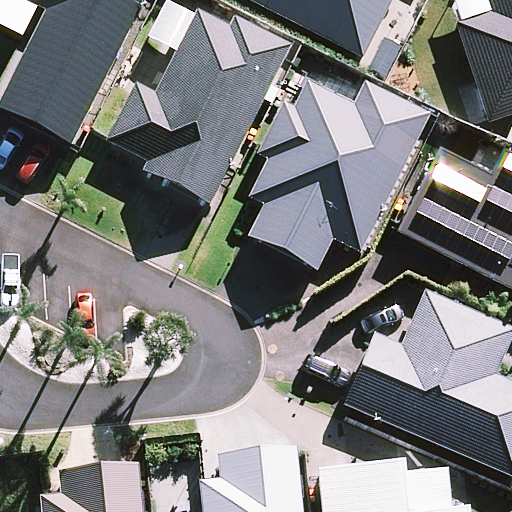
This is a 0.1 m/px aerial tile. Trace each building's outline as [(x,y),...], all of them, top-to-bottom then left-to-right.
[(143,0),(0,0),(0,30),(20,40),(34,11),(40,14),(0,97),(0,112),(71,147),(143,0)] [(240,0),(360,60),(389,0),(240,0)] [(511,0),(447,0),(455,26),(452,27),(485,127),(511,117),(511,0)] [(208,209),(288,50),(230,23),(226,31),(192,15),(151,97),(131,87),(102,144),(146,165),(139,176),(208,209)] [(258,209),(243,239),(314,275),(329,243),(359,258),(428,119),(361,86),(350,107),(303,85),(292,110),(280,104),(252,158),(262,164),(245,202),(258,209)] [(432,156),(391,238),(511,298),(511,164),(497,157),(490,171),(469,160),(464,171),(432,156)] [(371,334),(339,407),(511,483),(511,385),(494,379),(511,335),(511,331),(422,297),(400,348),(371,334)] [(197,511),(299,511),(293,451),(213,459),(217,482),(195,483),(197,511)] [(401,462),(312,472),(315,511),(464,511),(463,511),(448,511),(444,474),(402,476),(401,462)] [(37,511),(137,511),(132,468),(56,475),(58,497),(36,500),(37,511)]
